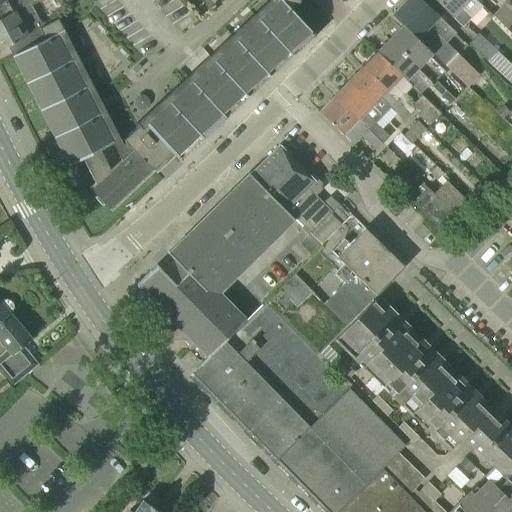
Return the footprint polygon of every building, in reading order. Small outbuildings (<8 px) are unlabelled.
[(0,20),(0,50),(10,44),(16,54),(12,56),(13,57),(20,70),(20,71),(20,72),(21,71),(26,82),(26,83),(26,84),(27,83),(34,97),(33,98),(34,99),(35,99),(40,109),(40,110),(40,111),(41,110),(48,124),(47,125),(48,126),(49,125),(54,136),(53,137),(54,138),(55,138),(62,151),(61,152),(62,153),(63,152),(68,163),(67,164),(68,166),(82,159),(95,183),(89,188),(96,195),(94,197),(102,206),(104,204),(111,211),(154,171),(146,163),(154,156),(160,163),(171,152),(180,161),(183,160),(182,159),(203,139),(204,140),(205,139),(204,138),(225,118),(226,119),(227,118),(226,118),(248,98),(249,98),(249,97),(270,77),(270,78),(271,77),(271,76),(292,57),(293,57),(294,56),(293,56),(314,36),(315,37),(316,36),(291,9),(300,1),(298,0),(279,0),(142,129),(137,124),(136,125),(138,127),(124,140),(132,149),(110,170),(100,150),(114,143),(58,34),(64,31),(58,19),(43,27),(30,4),(0,20)] [(0,20),(30,4),(34,2),(33,0),(10,0),(6,2),(6,1),(0,4),(0,20)] [(403,25),(416,37),(428,25),(438,15),(422,0),(405,0),(392,15),(403,25)] [(434,0),(463,27),(482,7),(474,0),(434,0)] [(511,0),(506,0),(492,15),(511,34),(511,0)] [(403,25),(400,28),(389,40),(418,68),(432,54),(417,39),(416,37),(403,25)] [(497,51),(478,34),(469,44),(487,61),(497,51)] [(406,80),(418,68),(389,40),(377,52),(400,75),(406,80)] [(479,75),(446,43),(433,55),(468,88),(479,75)] [(406,80),(400,75),(377,52),(362,67),(403,107),(411,115),(415,111),(407,103),(409,101),(403,95),(412,86),(406,80)] [(496,53),(489,61),(503,74),(510,66),(496,53)] [(362,67),(348,82),(389,122),(397,115),(405,122),(411,115),(403,107),(362,67)] [(334,97),(382,144),(389,137),(382,130),(389,122),(348,82),(334,97)] [(437,82),(432,87),(450,104),(455,99),(437,82)] [(418,115),(429,126),(441,114),(422,95),(413,104),(421,112),(418,115)] [(334,97),(319,112),(353,146),(361,137),(376,151),(382,144),(334,97)] [(496,112),(503,119),(510,112),(503,105),(496,112)] [(404,135),(412,143),(426,129),(417,121),(404,135)] [(309,235),(339,205),(333,199),(327,199),(323,203),(316,195),(321,191),(321,185),(322,184),(316,178),(314,180),(279,145),(250,173),(294,220),(309,235)] [(288,216),(293,221),(293,222),(294,220),(250,173),(250,174),(249,173),(248,175),(169,253),(168,252),(167,253),(177,263),(165,274),(197,306),(210,293),(288,216)] [(446,181),(433,194),(456,216),(469,204),(446,181)] [(456,216),(433,194),(427,188),(413,203),(442,231),(456,216)] [(347,327),(372,300),(404,267),(364,228),(349,244),(344,239),(332,252),(344,265),(334,274),(345,284),(323,303),(347,327)] [(313,255),(321,247),(309,235),(301,243),(313,255)] [(201,364),(247,319),(246,318),(245,318),(220,292),(215,298),(210,293),(197,306),(165,274),(157,265),(136,285),(138,286),(138,285),(196,345),(189,352),(200,363),(199,364),(201,365),(202,364),(201,364)] [(312,293),(293,274),(279,289),(297,307),(312,293)] [(0,374),(11,388),(32,370),(38,365),(23,346),(31,339),(10,314),(12,312),(13,309),(14,307),(13,304),(12,302),(10,301),(8,300),(6,299),(3,300),(0,302),(0,301),(0,343),(6,351),(0,355),(0,374)] [(372,300),(347,327),(336,339),(354,357),(353,358),(358,363),(359,363),(363,367),(365,365),(375,374),(410,338),(405,332),(411,327),(383,300),(377,306),(372,300)] [(202,364),(201,365),(192,374),(276,460),(328,511),(337,511),(382,469),(398,453),(405,446),(349,389),(307,346),(265,302),(202,364)] [(415,342),(410,338),(375,374),(389,388),(386,391),(401,405),(402,404),(411,414),(413,412),(448,375),(443,370),(449,364),(421,337),(415,342)] [(355,372),(340,357),(334,363),(349,378),(355,372)] [(454,380),(448,375),(413,412),(423,421),(421,423),(426,428),(425,429),(449,452),(463,437),(473,427),(487,413),(481,407),(487,402),(460,374),(454,380)] [(372,401),(387,416),(392,411),(377,395),(372,401)] [(403,422),(398,427),(413,443),(418,437),(403,422)] [(511,437),(511,428),(508,424),(503,429),(498,423),(497,424),(499,426),(486,439),(484,438),(473,427),(463,437),(474,448),(493,467),(505,454),(502,451),(510,443),(504,437),(506,435),(510,439),(511,437)] [(511,447),(505,454),(493,467),(484,476),(511,502),(511,447)] [(445,511),(434,501),(440,494),(428,482),(418,492),(415,489),(425,479),(398,453),(382,469),(424,511),(445,511)] [(459,464),(468,473),(474,466),(465,458),(464,457),(458,464),(459,464)] [(424,511),(382,469),(337,511),(424,511)] [(448,511),(511,511),(511,502),(484,476),(448,511)] [(158,511),(142,500),(133,511),(130,511),(129,511),(127,511),(158,511)]
